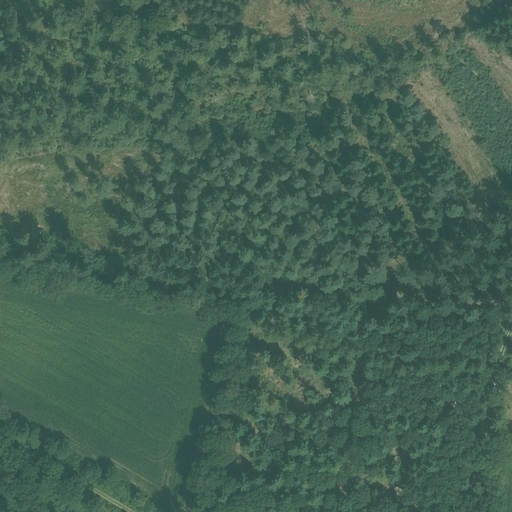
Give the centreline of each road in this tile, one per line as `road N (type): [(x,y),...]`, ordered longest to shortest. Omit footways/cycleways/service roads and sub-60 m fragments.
road 1 (track): [(511,187),(462,225),(412,245),(399,302),(504,323)]
road 2 (track): [(511,312),(501,342),(483,511)]
road 3 (track): [(127,511),(0,436)]
